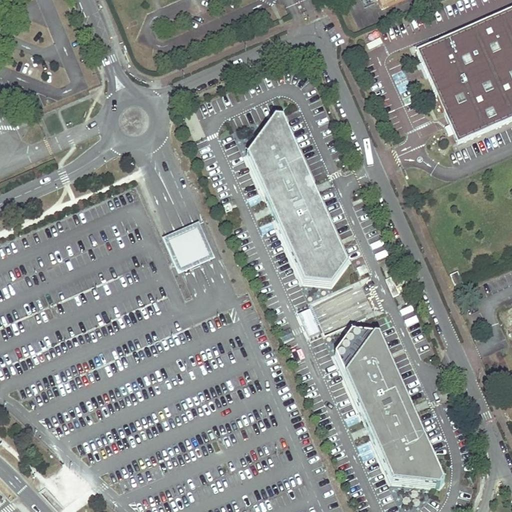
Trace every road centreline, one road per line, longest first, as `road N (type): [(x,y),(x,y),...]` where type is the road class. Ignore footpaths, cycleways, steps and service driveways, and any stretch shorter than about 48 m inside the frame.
road 1 (unclassified): [(152,104),(313,32),(497,450)]
road 2 (unclassified): [(117,140),(77,170),(0,205)]
